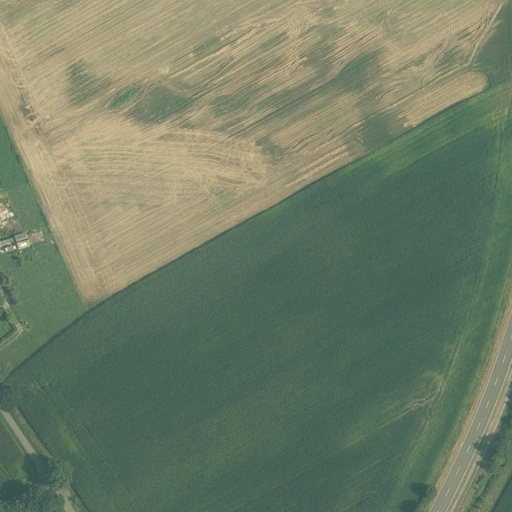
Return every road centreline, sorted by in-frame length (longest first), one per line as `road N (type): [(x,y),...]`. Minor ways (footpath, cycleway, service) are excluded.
road 1 (primary): [(437,511),(511,334)]
road 2 (unclassified): [(71,511),(0,400)]
